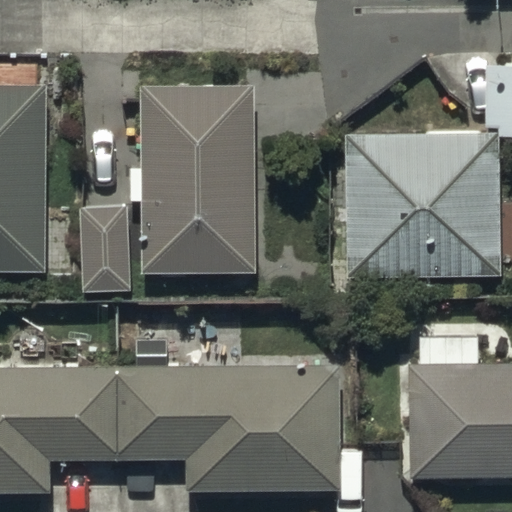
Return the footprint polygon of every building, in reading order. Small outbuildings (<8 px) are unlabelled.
[(346,233),(347,274),(498,273),(498,135),(511,134),(511,64),(483,64),(483,129),(344,130),(344,142),(330,142),(331,233),(346,233)] [(47,82),(0,81),(0,268),(44,269),(47,82)] [(142,197),(142,269),(256,269),(256,84),(140,84),(140,164),(128,164),(128,197),(142,197)] [(127,204),(79,206),(81,288),(129,286),(127,204)] [(511,356),(477,357),(477,333),(417,333),(417,362),(410,362),(409,474),(511,474),(511,356)] [(115,360),(114,458),(186,457),(186,490),(344,489),(343,359),(115,360)] [(114,458),(115,360),(0,361),(0,489),(53,489),(53,458),(114,458)]
